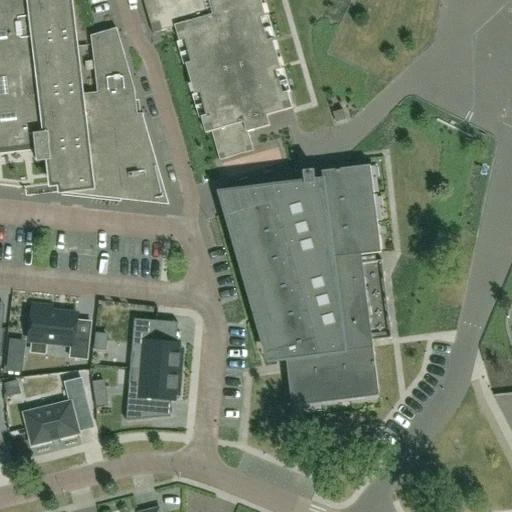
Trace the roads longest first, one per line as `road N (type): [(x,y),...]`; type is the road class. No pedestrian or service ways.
road 1 (residential): [(363,511),(465,356),(508,193),(511,154),(493,0)]
road 2 (residential): [(126,0),(153,59),(189,188),(190,228)]
road 3 (residential): [(0,499),(151,461),(205,473)]
road 4 (residential): [(207,303),(0,277)]
road 5 (residential): [(190,228),(0,208)]
road 6 (residential): [(205,473),(213,337),(207,303)]
